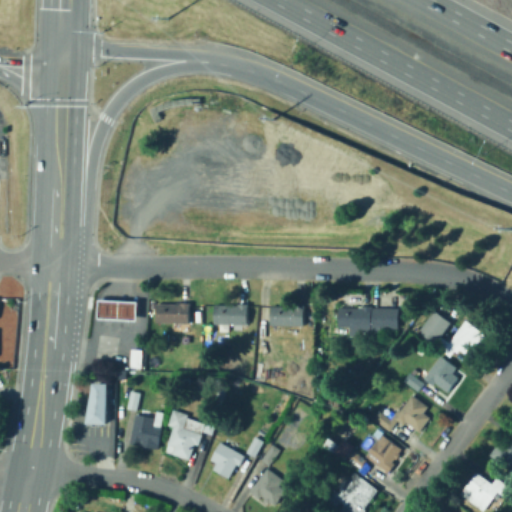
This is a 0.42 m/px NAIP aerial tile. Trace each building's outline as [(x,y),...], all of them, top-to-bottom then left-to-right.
[(138,321),(100,319),(101,301),(139,303),(138,312),(138,321)] [(190,323),(157,322),(158,303),(177,303),(191,303),(190,323)] [(248,324),(215,323),(215,304),(235,304),(250,303),(248,324)] [(304,325),(272,325),(272,306),(296,306),(296,304),(305,305),(304,325)] [(374,306),(374,308),(400,308),(400,328),(382,328),(382,336),(351,336),(351,327),(339,326),(339,307),(360,307),(359,306),(374,306)] [(442,336),(451,342),(467,320),(490,337),(475,359),(461,349),(458,352),(456,350),(451,357),(434,344),(435,343),(420,331),(435,310),(452,322),(442,336)] [(268,338),(268,353),(260,353),(261,338),(268,338)] [(142,369),(131,368),(132,349),(144,350),(142,369)] [(460,377),(449,392),(436,383),(434,385),(425,378),(441,355),(458,367),(454,373),(460,377)] [(425,383),(419,391),(405,380),(411,372),(425,383)] [(240,390),(233,387),(235,381),(242,383),(240,390)] [(87,424),(94,383),(109,384),(108,424),(87,424)] [(138,410),(128,408),(131,390),(141,392),(138,410)] [(430,406),(425,413),(431,417),(421,432),(406,421),(404,424),(398,420),(391,431),(375,419),(375,417),(378,413),(381,411),(392,419),(398,409),(401,411),(413,394),(430,406)] [(333,404),(325,401),(327,395),(335,397),(333,404)] [(188,417),(206,423),(210,412),(219,415),(213,434),(203,431),(202,434),(203,434),(200,445),(195,444),(190,459),(166,452),(169,444),(168,443),(173,426),(169,425),(174,408),(189,414),(188,417)] [(165,413),(158,445),(154,444),(153,445),(147,444),(148,443),(143,441),(142,444),(131,442),(136,414),(156,418),(158,411),(165,413)] [(402,454),(398,459),(396,458),(394,461),(397,463),(390,473),(389,472),(386,476),(379,471),(382,467),(367,456),(378,441),(383,434),(403,448),(400,453),(402,454)] [(256,456),(248,452),(256,436),(265,441),(256,456)] [(332,451),(325,445),(330,437),(338,443),(332,451)] [(511,439),(511,471),(491,454),(501,441),(507,445),(511,439)] [(230,478),(214,469),(217,462),(212,459),(222,442),(246,455),(240,465),(238,464),(230,478)] [(271,465),(262,459),(273,443),(282,450),(271,465)] [(362,468),(347,457),(353,449),(368,460),(362,468)] [(276,506),(271,502),(269,504),(264,499),(265,497),(263,495),(260,498),(251,491),(268,467),(285,479),(281,486),(287,490),(276,506)] [(477,471),(493,483),(498,477),(511,487),(511,491),(508,497),(498,491),(485,510),(461,493),(477,471)] [(355,472),(379,489),(366,508),(368,510),(366,511),(341,511),(340,511),(346,503),(341,500),(337,506),(323,496),(333,482),(343,489),(355,472)]
